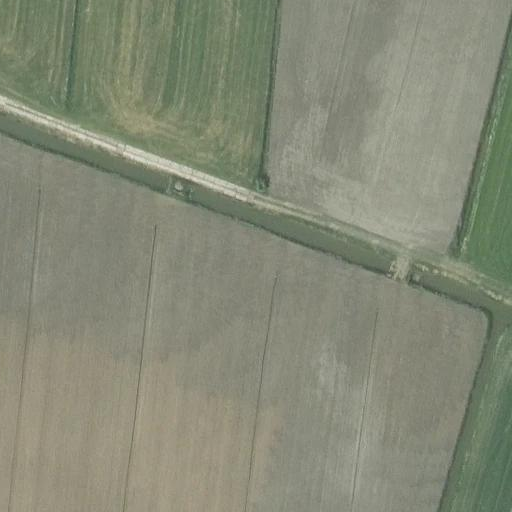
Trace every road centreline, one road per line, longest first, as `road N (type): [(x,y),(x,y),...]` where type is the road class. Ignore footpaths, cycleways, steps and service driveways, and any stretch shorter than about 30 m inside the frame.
road 1 (track): [(511,292),(444,258),(189,172)]
road 2 (track): [(189,172),(0,98)]
